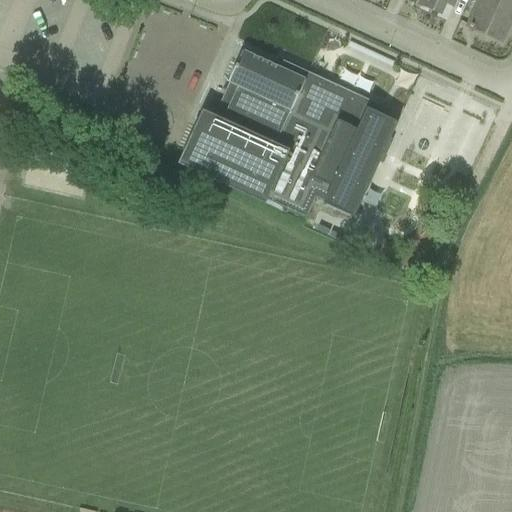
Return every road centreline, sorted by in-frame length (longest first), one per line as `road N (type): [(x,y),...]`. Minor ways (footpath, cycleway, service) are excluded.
road 1 (residential): [(511,83),(491,85),(307,0)]
road 2 (unknown): [(95,99),(152,95),(174,79),(194,57),(219,3)]
